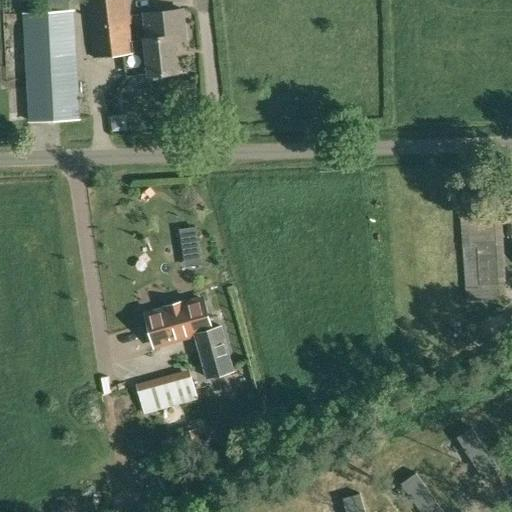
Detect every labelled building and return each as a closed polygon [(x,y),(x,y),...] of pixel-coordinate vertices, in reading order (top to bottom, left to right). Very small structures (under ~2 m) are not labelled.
[(132,51),(131,40),(126,0),(85,0),(92,57),(133,52),(132,51)] [(143,13),(146,33),(146,37),(144,37),(144,39),(131,40),(132,51),(146,49),(149,74),(177,71),(174,40),(186,38),(185,29),(182,8),(143,13)] [(24,13),(26,37),(30,121),(77,118),(71,10),(24,13)] [(481,194),(480,178),(460,179),(461,195),(481,194)] [(469,245),(496,243),(495,209),(467,211),(469,245)] [(182,243),(197,241),(195,228),(181,230),(182,243)] [(194,334),(206,377),(233,370),(221,326),(210,328),(202,298),(182,304),(182,302),(165,306),(166,309),(146,314),(155,345),(194,334)] [(144,410),(196,396),(189,370),(137,385),(144,410)] [(188,447),(199,444),(194,426),(183,430),(188,447)]
